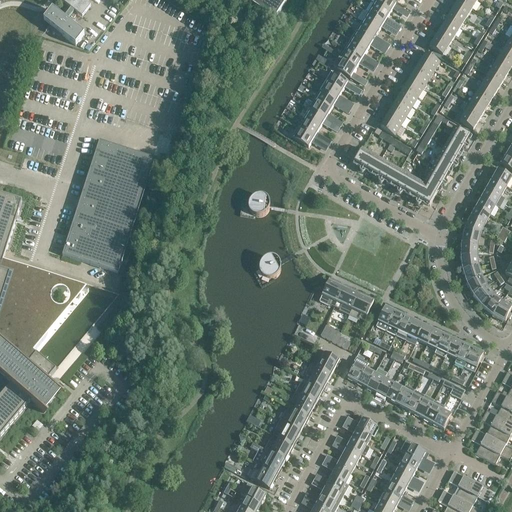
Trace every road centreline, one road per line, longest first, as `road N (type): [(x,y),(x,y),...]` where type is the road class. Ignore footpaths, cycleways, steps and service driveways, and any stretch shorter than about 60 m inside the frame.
road 1 (residential): [(440,236),(329,169),(430,0)]
road 2 (residential): [(440,236),(511,109)]
road 3 (residential): [(506,347),(461,314),(446,289),(440,236)]
road 4 (residential): [(287,511),(338,414),(355,405)]
road 5 (residential): [(450,454),(506,347)]
